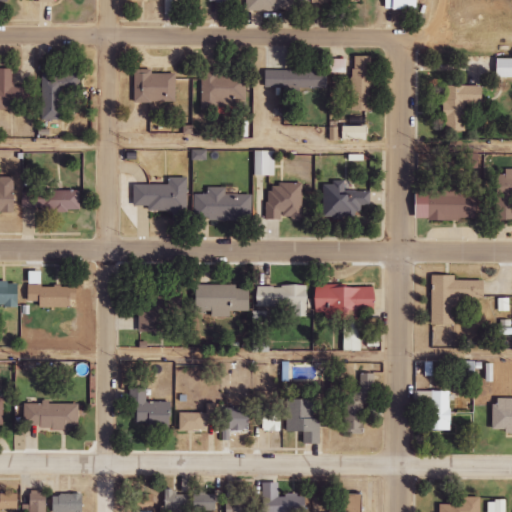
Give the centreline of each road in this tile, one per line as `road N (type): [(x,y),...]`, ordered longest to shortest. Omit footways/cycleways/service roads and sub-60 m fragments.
road 1 (residential): [(511,252),(0,248)]
road 2 (residential): [(511,464),(0,461)]
road 3 (residential): [(107,511),(110,0)]
road 4 (residential): [(399,511),(407,36)]
road 5 (residential): [(407,36),(0,35)]
